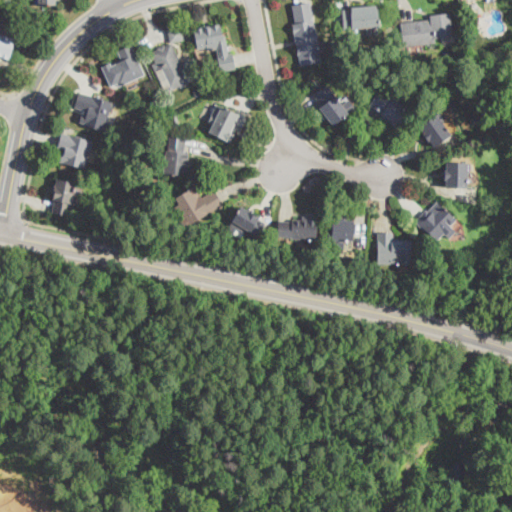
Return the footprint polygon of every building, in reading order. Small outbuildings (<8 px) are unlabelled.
[(309,3),(314,30),(315,29),(317,43),(318,54),(320,54),(322,62),(300,66),(298,55),(297,55),(292,24),(295,24),(291,6),(309,3)] [(378,27),(344,29),(343,10),(351,10),(351,7),(377,5),(378,27)] [(408,46),(404,47),(401,23),(430,19),(430,16),(449,13),(452,36),(434,38),(435,43),(408,46)] [(220,24),(222,36),(224,35),(228,54),(232,54),(235,69),(220,71),(216,49),(207,51),(207,47),(197,49),(193,29),(220,24)] [(178,42),(170,43),(167,30),(181,27),(184,40),(178,42)] [(0,34),(15,39),(9,60),(0,57),(0,34)] [(171,43),(177,56),(181,63),(181,62),(187,73),(185,74),(189,82),(169,92),(158,70),(155,72),(152,65),(156,63),(151,53),(157,49),(157,48),(164,45),(165,46),(171,43)] [(131,45),(144,75),(119,86),(117,84),(110,87),(101,66),(110,63),(111,66),(121,61),(117,51),(131,45)] [(338,68),(331,69),(329,61),(337,59),(338,68)] [(347,113),(333,125),(319,108),(321,106),(314,97),(327,86),(347,113)] [(409,109),(398,128),(379,118),(381,113),(368,106),(377,91),(409,109)] [(112,107),(111,112),(110,112),(104,129),(101,128),(100,130),(86,125),(86,124),(79,122),(82,114),(85,115),(86,111),(74,107),(78,92),(112,102),(111,107),(112,107)] [(246,119),(240,132),(236,130),(230,143),(208,133),(212,124),(208,122),(215,106),(216,104),(246,119)] [(451,135),(441,142),(434,147),(429,141),(428,142),(422,134),(423,133),(419,127),(436,115),(451,135)] [(91,150),(89,150),(84,169),(59,162),(61,153),(63,154),(65,149),(57,147),(61,133),(93,142),(91,150)] [(185,139),(183,152),(188,153),(186,176),(160,173),(161,164),(164,164),(166,150),(167,151),(169,137),(185,138),(185,139)] [(467,163),(466,173),(466,188),(445,188),(446,180),(443,180),(443,171),(446,171),(446,162),(467,163)] [(76,184),(73,195),(75,196),(73,205),(70,205),(68,216),(53,213),(51,213),(54,200),(52,200),(53,193),(52,193),(53,190),(54,185),(55,186),(57,179),(76,183),(76,184)] [(193,187),(194,188),(195,188),(199,195),(200,195),(202,197),(214,190),(223,205),(180,231),(176,224),(183,220),(174,207),(178,204),(174,198),(193,187)] [(436,202),(454,219),(455,220),(450,226),(455,231),(448,238),(444,233),(436,241),(432,237),(429,240),(421,233),(423,231),(414,222),(425,210),(427,212),(436,202)] [(264,228),(258,237),(245,229),(243,232),(237,228),(233,234),(227,230),(241,207),(259,218),(256,220),(265,227),(264,228)] [(318,212),(316,240),(292,238),(277,237),(278,221),(292,222),(292,219),(302,220),(302,217),(306,217),(306,213),(312,213),(312,212),(318,212)] [(353,222),(352,241),(344,241),(343,248),(332,247),(333,240),(328,239),(329,225),(332,225),(332,219),(354,221),(353,222)] [(393,233),(393,243),(401,243),(401,241),(411,241),(411,265),(408,265),(408,266),(403,266),(403,264),(377,264),(377,233),(393,233)]
